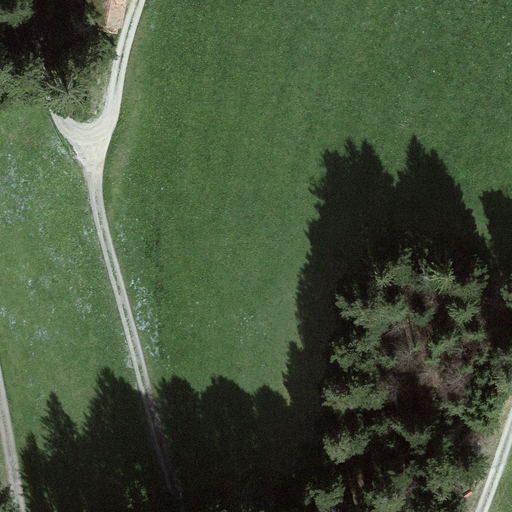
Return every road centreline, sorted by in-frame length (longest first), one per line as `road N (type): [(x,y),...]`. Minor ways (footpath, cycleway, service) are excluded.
road 1 (track): [(148,0),(90,166),(20,0)]
road 2 (track): [(175,511),(90,166)]
